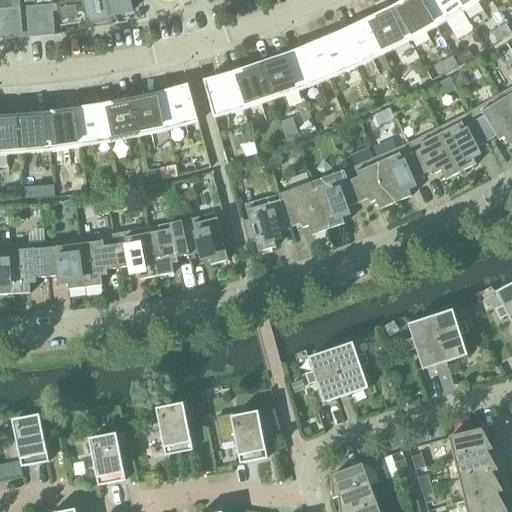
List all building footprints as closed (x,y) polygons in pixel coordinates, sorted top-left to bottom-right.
[(9,0),(11,8),(20,8),(19,0),(9,0)] [(85,0),(82,1),(86,18),(92,17),(94,28),(113,25),(111,16),(132,12),(129,0),(85,0)] [(437,28),(421,0),(406,0),(393,8),(411,42),(437,28)] [(463,13),(455,0),(421,0),(437,28),(463,13)] [(455,0),(463,13),(483,0),(455,0)] [(42,36),(55,35),(53,12),(57,12),(57,5),(39,6),(41,32),(42,36)] [(26,7),(29,38),(42,36),(41,32),(39,6),(26,7)] [(20,8),(11,8),(7,9),(10,34),(10,38),(23,37),(20,8)] [(367,21),(384,56),(411,42),(393,8),(367,21)] [(0,39),(10,38),(10,34),(7,9),(0,9),(0,39)] [(341,33),(357,69),(384,56),(367,21),(341,33)] [(314,44),(329,80),(357,69),(341,33),(314,44)] [(314,44),(287,55),(301,91),(329,80),(314,44)] [(472,60),(467,50),(454,57),(459,67),(464,65),(468,62),(472,60)] [(260,64),(273,101),(301,91),(287,55),(260,64)] [(492,65),(487,57),(479,61),(484,69),(492,65)] [(273,101),(260,64),(233,74),(244,111),(273,101)] [(454,75),(450,78),(456,89),(469,82),(462,71),(458,73),(454,75)] [(244,111),(233,74),(204,81),(214,119),(244,111)] [(189,86),(160,94),(169,131),(199,123),(189,86)] [(511,87),(499,95),(511,116),(511,87)] [(160,94),(132,99),(139,138),(169,131),(160,94)] [(421,95),(416,98),(424,112),(428,110),(421,95)] [(511,116),(499,95),(469,113),(486,143),(502,134),(510,147),(511,145),(511,116)] [(132,99),(103,105),(110,144),(139,138),(132,99)] [(103,105),(75,109),(80,148),(110,144),(103,105)] [(394,119),(390,108),(385,110),(379,113),(374,115),(379,126),(394,119)] [(75,109),(46,113),(51,152),(80,148),(75,109)] [(21,155),(51,152),(46,113),(17,116),(21,155)] [(469,113),(439,128),(461,173),(477,165),(471,155),(476,152),(477,154),(478,153),(476,149),(486,143),(469,113)] [(0,156),(21,155),(17,116),(0,117),(0,156)] [(439,128),(408,144),(423,176),(439,167),(446,181),(461,173),(439,128)] [(331,136),(336,147),(342,144),(344,138),(341,132),(331,136)] [(376,159),(396,204),(412,197),(407,186),(412,184),(412,186),(414,185),(412,181),(423,176),(408,144),(376,159)] [(282,165),(278,154),(267,158),(271,169),(282,165)] [(376,159),(345,173),(357,204),(374,197),(380,210),(396,204),(376,159)] [(158,181),(162,180),(160,170),(147,172),(150,183),(154,182),(158,181)] [(312,184),(329,230),(345,224),(341,214),(346,212),(346,213),(348,213),(346,208),(357,204),(345,173),(312,184)] [(313,236),(329,230),(312,184),(279,195),(290,228),(308,222),(313,236)] [(34,199),(33,187),(24,188),(25,199),(34,199)] [(119,194),(107,196),(110,209),(121,207),(119,194)] [(244,221),(242,221),(249,245),(250,245),(250,243),(256,242),(259,253),(276,248),(273,237),(278,235),(279,237),(280,237),(279,232),(290,228),(279,195),(245,205),(250,220),(244,222),(244,221)] [(96,198),(98,210),(110,209),(107,196),(96,198)] [(9,220),(15,220),(21,213),(21,207),(8,208),(9,220)] [(194,219),(182,222),(189,256),(201,253),(202,258),(204,257),(203,256),(208,254),(211,266),(229,261),(226,250),(232,248),(232,250),(233,249),(227,225),(225,225),(226,227),(220,228),(218,219),(217,219),(216,213),(194,219)] [(171,259),(189,256),(182,222),(148,228),(157,277),(174,274),(171,259)] [(148,228),(114,235),(119,269),(131,267),(132,272),(133,272),(133,270),(138,269),(140,280),(157,277),(148,228)] [(79,239),(86,288),(103,286),(101,272),(119,269),(114,235),(79,239)] [(79,239),(45,243),(48,278),(60,277),(61,282),(62,281),(62,280),(67,279),(69,291),(86,288),(79,239)] [(30,279),(48,278),(45,243),(11,245),(14,295),(31,294),(30,279)] [(0,245),(0,295),(14,295),(11,245),(0,245)] [(511,285),(496,294),(502,306),(495,310),(500,320),(508,316),(511,324),(511,285)] [(467,358),(468,357),(461,335),(469,333),(465,322),(457,324),(453,311),(431,319),(438,341),(428,345),(435,366),(466,356),(467,358)] [(424,370),(435,366),(428,345),(438,341),(431,319),(408,326),(413,339),(405,341),(408,352),(416,350),(423,372),(424,371),(424,370)] [(367,390),(369,389),(361,368),(369,365),(365,354),(358,357),(353,344),(331,352),(339,374),(329,378),(336,399),(367,389),(367,390)] [(325,403),(336,399),(329,378),(339,374),(331,352),(309,359),(313,372),(305,375),(309,385),(317,383),(324,405),(325,404),(325,403)] [(193,451),(185,408),(157,414),(166,456),(193,451)] [(267,459),(264,438),(259,416),(242,420),(241,413),(215,418),(221,445),(236,442),(240,464),(267,459)] [(49,462),(41,420),(14,425),(22,467),(49,462)] [(482,430),(449,438),(449,439),(451,439),(456,460),(487,452),(493,451),(482,430)] [(126,481),(117,438),(90,444),(98,486),(126,481)] [(487,452),(456,460),(461,481),(492,473),(493,473),(498,472),(487,452)] [(416,471),(425,468),(421,455),(412,458),(416,471)] [(395,463),(399,476),(409,473),(405,460),(395,463)] [(331,477),(333,500),(339,498),(338,498),(339,498),(369,487),(362,467),(363,466),(363,465),(331,477)] [(409,473),(399,476),(403,489),(412,486),(409,473)] [(492,473),(461,481),(466,502),(497,494),(498,494),(503,493),(493,473),(492,473)] [(418,479),(422,492),(432,489),(428,476),(418,479)] [(89,488),(90,494),(101,499),(98,486),(89,488)] [(339,498),(338,498),(339,498),(339,511),(362,511),(376,507),(369,487),(339,498)] [(432,489),(422,492),(426,504),(435,501),(432,489)] [(497,494),(466,502),(468,511),(507,511),(498,494),(497,494)] [(407,505),(409,511),(420,511),(417,502),(407,505)]
